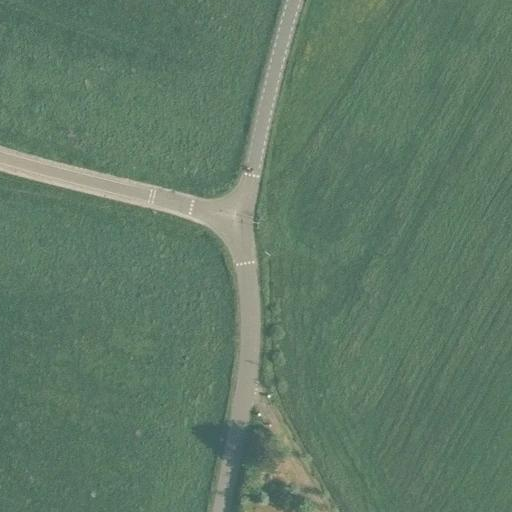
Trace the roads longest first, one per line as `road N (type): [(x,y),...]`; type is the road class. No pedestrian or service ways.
road 1 (unclassified): [(219,511),(246,339),(239,214)]
road 2 (unclassified): [(239,214),(0,156)]
road 3 (unclassified): [(239,214),(290,0)]
